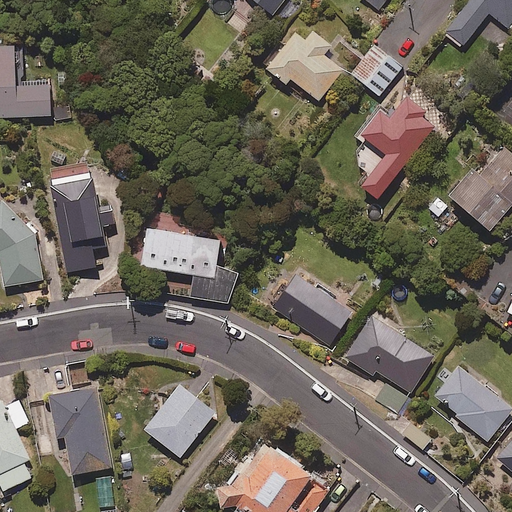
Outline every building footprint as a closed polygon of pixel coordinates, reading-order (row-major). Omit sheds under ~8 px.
[(256,0),(274,14),(285,0),(256,0)] [(369,0),(382,10),(389,0),(369,0)] [(511,0),(469,0),(446,31),(464,45),(489,13),(508,28),(511,23),(511,0)] [(333,45),(315,31),(307,41),(298,33),(269,68),(287,83),(292,77),(320,100),(344,70),(325,55),(333,45)] [(404,66),(376,44),(353,74),(381,96),(404,66)] [(18,45),(0,45),(0,117),(53,116),(53,82),(18,83),(18,45)] [(440,121),(410,97),(392,119),(382,111),(364,135),(371,140),(357,158),(374,171),(364,184),(380,197),(440,121)] [(511,151),(506,147),(483,174),(475,167),(453,194),(494,229),(511,208),(511,151)] [(49,185),(45,186),(64,273),(93,267),(89,249),(103,246),(99,227),(115,224),(110,204),(97,207),(89,171),(47,179),(49,185)] [(9,201),(1,208),(0,206),(0,253),(5,286),(43,280),(36,231),(9,201)] [(224,239),(150,227),(144,264),(197,273),(193,296),(234,302),(239,270),(219,267),(224,239)] [(354,311),(299,275),(276,309),(331,346),(354,311)] [(437,356),(375,315),(346,358),(373,376),(378,370),(412,393),(437,356)] [(511,413),(511,405),(461,365),(435,397),(489,441),(511,413)] [(409,397),(389,383),(378,400),(398,413),(409,397)] [(218,411),(183,384),(147,429),(182,457),(218,411)] [(114,467),(100,387),(53,395),(60,435),(68,434),(75,474),(114,467)] [(31,422),(17,394),(0,402),(0,483),(3,491),(32,477),(25,463),(32,460),(17,429),(31,422)] [(241,506),(249,511),(306,511),(296,505),(318,474),(265,438),(222,500),(238,511),(241,506)] [(511,440),(498,457),(511,469),(511,440)] [(218,459),(228,468),(242,453),(232,444),(218,459)]
